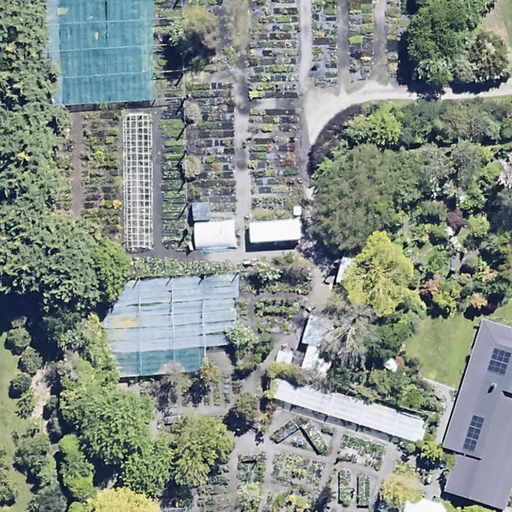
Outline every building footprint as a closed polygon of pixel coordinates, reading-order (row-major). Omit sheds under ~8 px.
[(145,0),(54,0),(59,108),(150,104),(145,0)] [(149,116),(122,116),(124,252),(152,251),(149,116)] [(190,226),(192,253),(235,251),(234,223),(190,226)] [(234,350),(231,279),(82,286),(85,352),(106,351),(107,380),(202,376),(200,351),(234,350)] [(511,331),(477,321),(440,448),(450,451),(438,492),(501,510),(511,473),(511,331)] [(273,373),(265,398),(407,444),(415,419),(273,373)] [(443,511),(444,509),(404,497),(399,511),(443,511)]
